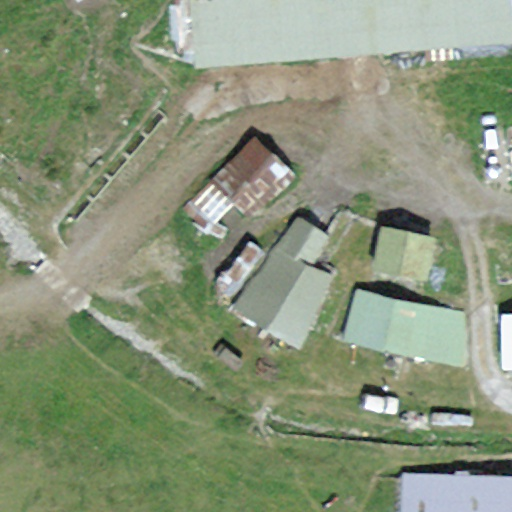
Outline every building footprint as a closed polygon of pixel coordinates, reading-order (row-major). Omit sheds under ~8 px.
[(505,0),(225,0),(195,2),(199,63),(437,45),(508,40),(505,0)] [(279,153),(262,137),(219,181),(237,198),(254,214),(297,170),(279,153)] [(237,198),(219,181),(190,209),(208,227),(237,198)] [(328,233),(299,216),(247,304),(298,334),(334,273),(312,260),(320,247),(328,233)] [(433,235),(386,226),(379,263),(426,272),(433,235)] [(462,315),(361,294),(352,340),(453,361),(462,315)] [(511,511),(511,475),(403,477),(403,511),(511,511)]
